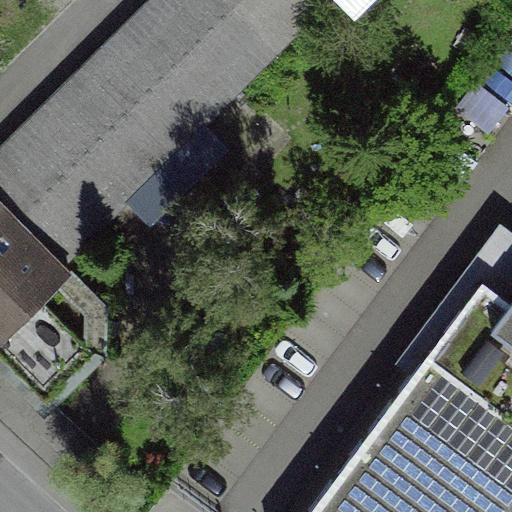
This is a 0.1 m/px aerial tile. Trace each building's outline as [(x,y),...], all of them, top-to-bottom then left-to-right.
[(0,197),(67,265),(281,55),(226,0),(152,0),(0,150),(0,197)] [(335,0),(226,0),(281,55),(335,0)] [(511,19),(502,33),(511,40),(511,19)] [(0,343),(42,302),(73,272),(67,265),(0,197),(0,343)] [(511,511),(511,298),(485,278),(309,511),(511,511)] [(42,302),(0,343),(0,355),(41,396),(89,348),(42,302)]
